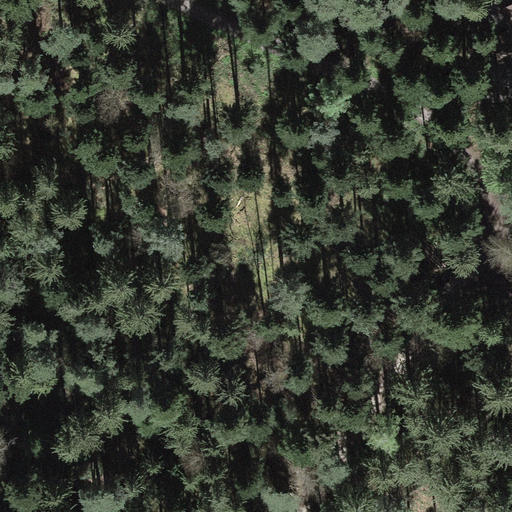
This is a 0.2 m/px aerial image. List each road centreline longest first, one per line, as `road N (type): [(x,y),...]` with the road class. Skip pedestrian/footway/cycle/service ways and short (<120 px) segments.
road 1 (track): [(168,0),(407,104),(511,199)]
road 2 (track): [(511,239),(329,511)]
